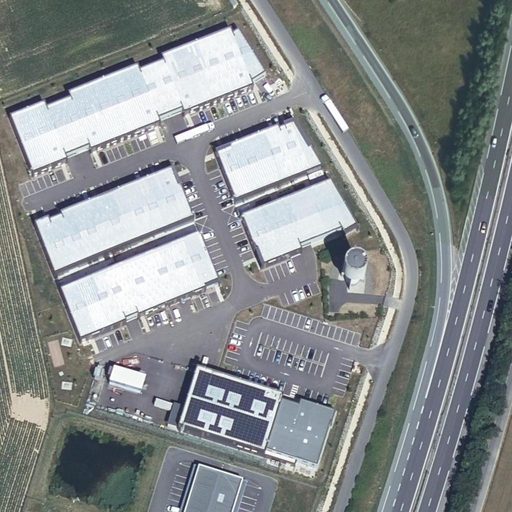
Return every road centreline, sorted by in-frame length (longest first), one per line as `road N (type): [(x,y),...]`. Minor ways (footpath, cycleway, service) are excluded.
road 1 (unclassified): [(258,0),(409,254),(408,301),(338,511)]
road 2 (trunk): [(331,0),(391,92),(437,188),(444,311),(422,407)]
road 3 (trunk): [(511,78),(452,334),(422,407)]
road 4 (trunk): [(425,511),(470,375),(511,202)]
road 5 (tertiary): [(473,511),(511,379)]
